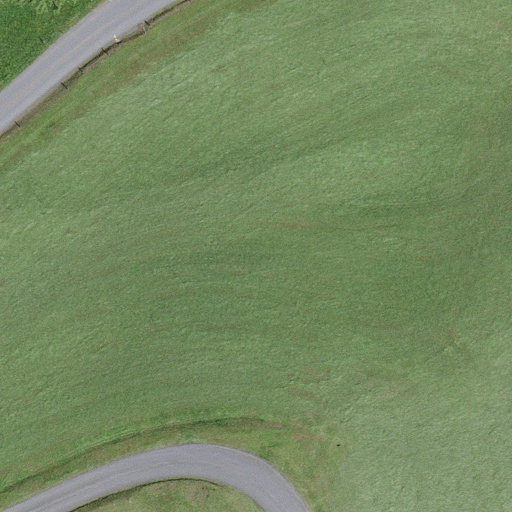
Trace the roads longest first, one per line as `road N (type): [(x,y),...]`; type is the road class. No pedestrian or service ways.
road 1 (track): [(0,510),(211,457),(267,511)]
road 2 (unclassified): [(173,0),(111,23),(0,146)]
